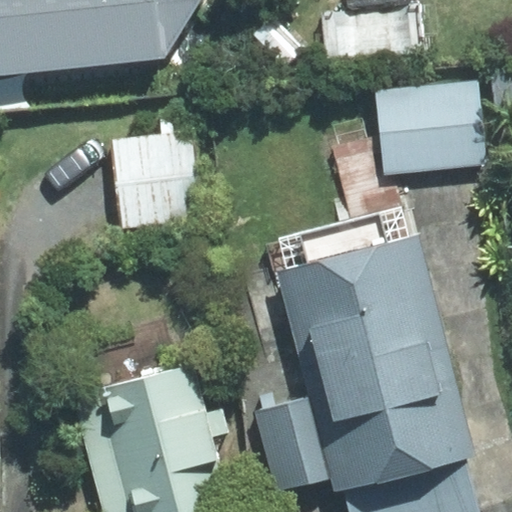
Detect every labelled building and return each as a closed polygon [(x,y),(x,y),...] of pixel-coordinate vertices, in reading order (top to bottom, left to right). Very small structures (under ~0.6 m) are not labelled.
[(15,57),(69,51),(65,22),(11,30),(15,57)] [(511,57),(496,58),(496,127),(511,126),(511,57)] [(489,166),(481,79),(381,89),(389,175),(489,166)] [(177,122),(208,120),(206,97),(175,100),(177,122)] [(207,219),(197,131),(112,140),(121,228),(207,219)] [(411,236),(405,205),(281,236),(289,266),(282,267),(314,398),(258,412),(278,491),(333,477),(336,490),(346,488),(351,511),(483,511),(469,457),(479,455),(422,233),(411,236)] [(204,511),(231,505),(193,364),(95,390),(127,511),(204,511)]
